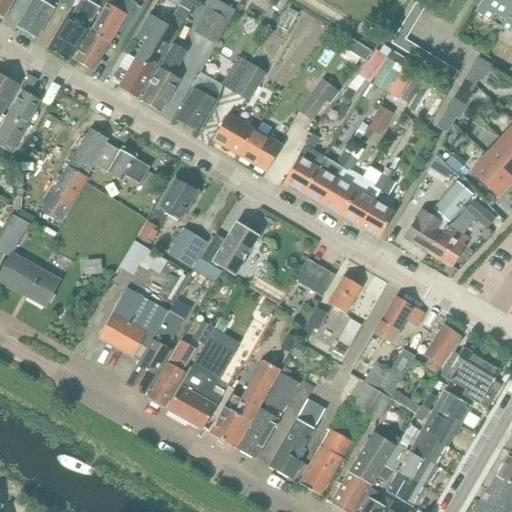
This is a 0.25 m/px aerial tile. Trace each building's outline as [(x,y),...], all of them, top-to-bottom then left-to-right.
[(0,0),(0,17),(3,19),(13,0),(0,0)] [(45,0),(44,3),(39,0),(32,0),(17,27),(36,38),(56,5),(47,0),(45,0)] [(60,0),(58,5),(69,12),(75,0),(60,0)] [(108,0),(105,5),(90,33),(109,44),(125,17),(127,18),(136,4),(129,0),(108,0)] [(511,0),(481,0),(474,12),(511,35),(511,0)] [(137,34),(135,38),(144,44),(135,59),(154,70),(169,43),(171,44),(190,12),(192,8),(181,2),(169,22),(167,25),(149,14),(137,34)] [(452,81),(458,72),(405,40),(424,8),(415,3),(391,43),(452,81)] [(227,7),(221,16),(225,19),(229,21),(235,11),(227,7)] [(70,57),(93,17),(77,8),(71,18),(69,17),(51,46),(70,57)] [(215,45),(229,21),(221,16),(218,14),(207,8),(192,32),(215,45)] [(93,72),(109,44),(90,33),(74,60),(93,72)] [(180,79),(175,76),(177,71),(176,71),(187,52),(173,44),(141,100),(161,112),(180,79)] [(366,49),(360,59),(365,62),(371,52),(366,49)] [(357,77),(348,88),(355,93),(363,82),(365,80),(370,84),(388,58),(376,50),(374,54),(367,62),(357,77)] [(189,92),(191,94),(175,120),(198,133),(218,100),(222,87),(233,93),(250,64),(251,64),(238,56),(221,85),(200,73),(189,92)] [(400,71),(403,67),(388,58),(372,84),(386,94),(387,93),(400,71)] [(112,78),(121,83),(118,87),(137,98),(154,70),(135,59),(128,70),(119,65),(112,78)] [(250,64),(233,93),(249,102),(266,74),(250,64)] [(410,77),(400,71),(387,93),(397,99),(410,77)] [(0,75),(0,117),(18,86),(0,75)] [(28,78),(23,87),(31,90),(35,82),(37,79),(29,75),(28,78)] [(458,84),(469,89),(473,81),(462,75),(458,84)] [(312,122),(326,102),(330,105),(340,92),(336,89),(322,79),(321,80),(297,112),(312,122)] [(410,86),(402,100),(410,106),(409,107),(417,112),(424,100),(429,90),(422,85),(417,94),(418,91),(421,86),(414,81),(411,86),(410,86)] [(454,92),(464,98),(469,89),(458,84),(454,92)] [(348,88),(340,99),(348,104),(355,93),(348,88)] [(22,91),(8,116),(28,126),(41,102),(22,91)] [(448,102),(444,111),(454,116),(459,108),(448,102)] [(381,108),(368,129),(363,137),(368,140),(373,132),(379,135),(391,114),(381,108)] [(439,119),(450,125),(454,116),(444,111),(439,119)] [(212,140),(239,156),(254,130),(255,129),(228,113),(212,140)] [(0,146),(12,154),(28,126),(8,116),(0,131),(0,146)] [(511,128),(501,140),(511,150),(511,128)] [(254,130),(239,156),(266,173),(282,145),(255,129),(254,130)] [(70,168),(42,213),(61,224),(88,179),(87,178),(108,139),(91,130),(70,168)] [(511,150),(501,140),(486,156),(511,179),(511,150)] [(304,146),(283,183),(303,194),(322,157),(304,146)] [(112,148),(100,170),(123,183),(126,177),(141,185),(151,168),(136,160),(138,156),(123,148),(120,153),(112,148)] [(322,157),(303,194),(320,204),(349,156),(343,152),(335,165),(322,157)] [(4,153),(0,160),(0,162),(16,171),(17,169),(16,169),(20,161),(4,153)] [(349,156),(320,204),(340,216),(354,189),(346,184),(351,174),(350,174),(357,161),(349,156)] [(511,179),(486,156),(471,172),(498,197),(511,181),(511,179)] [(354,189),(340,216),(360,228),(375,201),(380,192),(388,196),(395,183),(389,179),(396,167),(391,164),(388,170),(386,168),(382,175),(380,174),(374,184),(363,177),(356,190),(354,189)] [(174,178),(149,222),(146,221),(136,238),(149,245),(158,228),(166,214),(179,221),(197,191),(174,178)] [(456,181),(432,209),(447,222),(460,207),(466,201),(469,197),(471,194),(460,184),(456,181)] [(473,200),(464,211),(472,218),(474,220),(481,226),(485,229),(494,218),(495,218),(491,215),(473,200)] [(375,201),(360,228),(379,238),(394,212),(375,201)] [(403,238),(427,253),(440,231),(446,227),(441,223),(442,222),(420,210),(403,238)] [(464,211),(457,218),(466,225),(468,222),(472,218),(464,211)] [(15,216),(14,217),(0,242),(0,251),(11,258),(0,277),(0,283),(45,309),(61,281),(13,255),(30,225),(15,216)] [(457,218),(448,225),(457,231),(463,235),(468,228),(474,220),(472,218),(468,222),(466,225),(457,218)] [(201,259),(200,260),(201,260),(211,266),(213,267),(215,263),(216,263),(235,275),(258,237),(239,225),(228,243),(227,242),(215,235),(201,259)] [(440,231),(427,253),(452,268),(465,247),(463,246),(468,238),(463,235),(457,231),(448,225),(447,227),(446,227),(440,231)] [(175,244),(168,255),(191,269),(198,257),(207,242),(184,229),(175,244)] [(148,251),(138,266),(147,271),(149,268),(159,275),(166,262),(148,251)] [(84,261),(85,275),(103,273),(101,259),(84,261)] [(198,262),(192,271),(193,271),(204,278),(214,284),(222,272),(213,267),(211,266),(201,260),(200,260),(200,259),(198,262)] [(305,260),(293,282),(317,295),(329,272),(305,260)] [(343,277),(328,304),(345,314),(361,288),(343,277)] [(128,290),(100,338),(134,358),(135,357),(141,360),(153,340),(168,313),(128,290)] [(361,354),(362,355),(351,375),(358,380),(370,359),(371,360),(383,339),(391,344),(397,333),(398,334),(405,321),(416,327),(423,314),(395,298),(382,320),(374,335),(373,334),(361,354)] [(300,336),(308,340),(314,329),(317,331),(327,314),(316,308),(300,336)] [(126,386),(144,397),(166,358),(171,350),(168,349),(167,348),(184,320),(169,311),(168,313),(153,340),(141,360),(126,386)] [(214,329),(214,330),(215,330),(221,334),(222,335),(229,323),(222,319),(220,318),(214,329)] [(360,326),(350,320),(338,341),(349,347),(360,326)] [(202,321),(192,338),(205,346),(209,339),(214,330),(214,329),(202,321)] [(443,327),(424,354),(429,358),(424,367),(436,374),(459,338),(443,327)] [(287,335),(280,349),(288,353),(295,339),(287,335)] [(168,410),(167,411),(190,425),(191,427),(196,430),(198,429),(201,431),(202,430),(221,397),(213,393),(235,354),(215,342),(209,339),(205,346),(168,410)] [(182,342),(149,399),(164,408),(185,373),(183,372),(196,350),(182,342)] [(296,343),(290,354),(299,359),(305,348),(296,343)] [(335,347),(330,357),(339,362),(344,352),(335,347)] [(440,375),(465,390),(462,395),(486,410),(501,386),(494,381),(500,370),(462,348),(458,356),(453,353),(440,375)] [(403,350),(390,371),(398,376),(402,378),(414,357),(403,350)] [(210,435),(235,449),(251,422),(280,371),(263,361),(248,389),(244,397),(242,400),(232,395),(226,407),(210,435)] [(260,408),(237,450),(255,460),(299,384),(292,381),(293,379),(288,376),(291,371),(284,366),(264,402),(267,403),(263,409),(260,408)] [(371,369),(363,382),(389,399),(394,391),(402,378),(398,376),(390,371),(386,377),(371,369)] [(353,406),(353,407),(349,415),(363,423),(367,415),(376,421),(379,418),(391,400),(389,399),(363,382),(358,380),(350,394),(358,398),(353,406)] [(423,389),(418,397),(424,401),(428,393),(423,389)] [(394,391),(389,399),(391,400),(395,403),(397,404),(408,410),(415,415),(420,407),(400,395),(396,392),(394,391)] [(445,392),(433,413),(459,428),(471,407),(445,392)] [(424,401),(422,405),(429,410),(436,398),(428,393),(424,401)] [(296,420),(268,468),(292,481),(302,464),(297,462),(315,430),(313,429),(325,409),(307,400),(296,420)] [(415,415),(413,418),(414,418),(422,423),(429,410),(422,405),(421,405),(420,407),(415,415)] [(433,413),(422,432),(448,447),(459,428),(433,413)] [(400,440),(397,445),(405,450),(405,449),(417,429),(410,425),(409,425),(400,440)] [(330,431),(299,485),(321,498),(352,443),(330,431)] [(358,459),(331,505),(342,511),(356,511),(360,505),(370,490),(370,489),(375,482),(378,477),(385,465),(397,445),(400,440),(386,431),(381,438),(374,433),(359,459),(358,459)] [(422,432),(410,453),(436,468),(448,447),(422,432)] [(393,452),(385,465),(393,469),(405,450),(397,445),(393,452)] [(511,453),(509,452),(496,475),(511,484),(511,453)] [(410,453),(399,472),(425,487),(436,468),(410,453)] [(385,465),(378,477),(385,482),(393,469),(385,465)] [(399,472),(387,493),(413,508),(425,487),(399,472)] [(509,511),(511,507),(511,484),(496,475),(474,511),(509,511)] [(363,507),(360,511),(408,511),(375,492),(370,490),(360,505),(363,507)]
